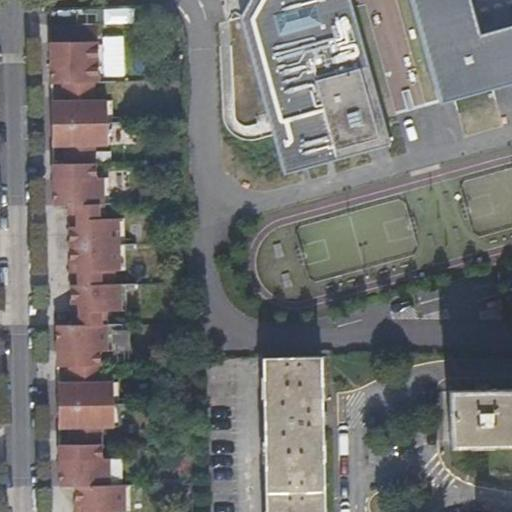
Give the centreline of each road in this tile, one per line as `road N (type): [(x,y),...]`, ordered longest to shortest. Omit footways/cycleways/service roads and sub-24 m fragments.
road 1 (residential): [(23,511),(12,12)]
road 2 (unknown): [(442,500),(438,461),(420,446),(357,455)]
